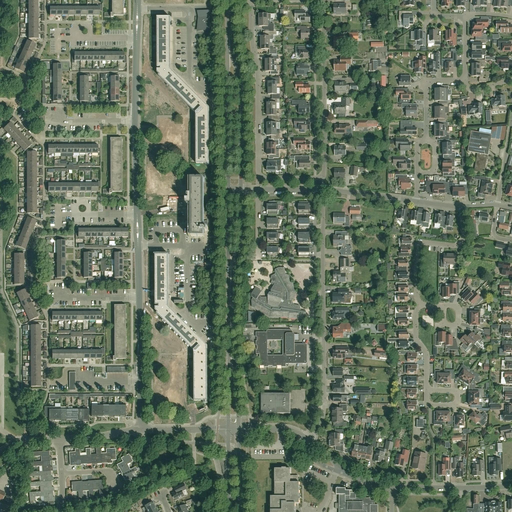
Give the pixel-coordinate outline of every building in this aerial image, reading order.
[(113,16),(123,16),(123,0),(111,0),(112,13),(105,13),(105,17),(113,17),(113,16)] [(511,0),(501,0),(500,8),(501,8),(501,7),(507,8),(508,1),(511,2),(511,1),(511,0)] [(341,15),(341,14),(346,14),(346,4),(334,4),(334,14),(337,14),(337,15),(340,15),(341,15)] [(47,5),(47,12),(50,12),(50,16),(56,16),(56,7),(50,7),(50,5),(47,5)] [(94,7),(94,16),(100,16),(100,11),(102,11),(102,5),(100,5),(100,7),(94,7)] [(301,22),(310,22),(310,15),(305,15),(305,11),(296,11),(296,18),(301,18),(301,22)] [(205,13),(205,12),(202,12),(202,13),(199,12),(199,17),(199,16),(199,17),(198,30),(197,30),(197,31),(203,30),(204,30),(210,31),(210,30),(209,30),(208,17),(207,16),(208,12),(205,13)] [(405,15),(405,12),(399,12),(399,21),(404,21),(404,27),(406,29),(409,27),(409,24),(413,24),(413,15),(405,15)] [(196,113),(196,118),(196,164),(208,164),(208,112),(209,112),(209,108),(207,106),(205,108),(203,107),(205,105),(169,70),(167,70),(167,68),(169,68),(169,17),(157,17),(157,68),(161,68),(161,70),(157,70),(157,73),(159,75),(158,76),(196,113)] [(259,20),(258,20),(258,26),(259,26),(266,26),(266,31),(269,31),(270,31),(274,31),(274,24),(273,23),(268,23),(268,20),(259,20)] [(473,28),(473,30),(472,30),(483,30),(483,27),(485,27),(485,26),(488,26),(488,20),(476,20),(476,24),(473,24),(473,25),(472,25),(472,27),(473,28)] [(508,22),(503,22),(497,22),(497,28),(501,28),(501,33),(511,32),(511,25),(508,25),(508,22)] [(307,27),(303,27),(297,27),(297,32),(302,32),(302,40),(305,40),(305,38),(310,38),(310,31),(307,31),(307,27)] [(483,30),(472,30),(472,33),(471,33),(471,35),(472,36),(472,37),(480,37),(480,40),(477,40),(486,40),(487,40),(487,34),(484,34),(484,33),(482,33),(482,30),(483,30)] [(277,31),(274,31),(270,31),(270,36),(261,36),(261,43),(270,43),(270,40),(273,40),(274,39),(274,35),(277,35),(277,31)] [(423,35),(423,31),(415,31),(415,41),(419,41),(419,46),(426,46),(426,35),(423,35)] [(434,43),(434,45),(441,45),(441,38),(437,38),(437,31),(430,31),(430,36),(428,36),(428,34),(428,43),(430,43),(431,42),(433,42),(434,43)] [(450,41),(450,45),(450,46),(456,46),(456,34),(453,34),(453,31),(446,31),(446,41),(450,41)] [(350,33),(350,41),(359,41),(358,33),(350,33)] [(346,45),(346,42),(345,42),(345,37),(334,37),(334,47),(345,47),(345,45),(346,45)] [(34,49),(36,45),(27,40),(25,45),(34,49)] [(472,50),(478,50),(485,50),(482,50),(482,44),(486,44),(486,40),(477,40),(478,40),(478,44),(472,44),(472,50)] [(511,44),(505,45),(505,41),(498,41),(498,48),(503,48),(503,52),(511,51),(511,44)] [(270,43),(261,43),(261,49),(270,49),(270,54),(277,54),(277,49),(273,49),(273,47),(272,46),(270,46),(270,43)] [(34,49),(25,45),(23,50),(32,54),(34,49)] [(296,47),(296,54),(296,58),(297,59),(300,59),(300,58),(310,58),(310,50),(303,50),(303,47),(296,47)] [(32,54),(23,50),(21,54),(30,59),(32,54)] [(485,50),(478,50),(478,53),(472,53),(472,59),(482,59),(482,55),(485,55),(485,50)] [(127,63),(127,57),(124,57),(124,52),(118,52),(118,61),(124,61),(124,63),(127,63)] [(81,61),(81,53),(74,53),(74,54),(72,54),(72,63),(74,63),(74,61),(81,61)] [(30,59),(21,54),(19,59),(28,63),(30,59)] [(437,70),(440,70),(440,54),(434,54),(434,63),(430,63),(430,73),(432,73),(432,74),(436,74),(436,73),(437,73),(437,70)] [(266,59),(265,66),(274,66),(274,61),(277,61),(277,59),(279,59),(279,56),(272,56),(272,59),(266,59)] [(346,65),(351,64),(351,57),(343,57),(343,61),(335,61),(335,71),(346,70),(346,65)] [(415,69),(415,73),(423,73),(423,69),(426,69),(426,57),(420,57),(420,62),(415,62),(412,62),(412,69),(415,69)] [(497,61),(497,64),(502,64),(501,68),(511,68),(511,61),(508,61),(508,58),(504,58),(497,58),(497,61)] [(28,63),(19,59),(17,64),(26,68),(28,63)] [(472,70),(480,70),(480,67),(485,67),(485,60),(479,60),(479,64),(472,64),(472,70)] [(381,61),(378,61),(372,61),(372,72),(378,72),(378,68),(381,68),(381,61)] [(53,71),(62,70),(62,64),(57,64),(57,62),(51,62),(51,64),(53,64),(53,71)] [(304,63),(297,63),(298,67),(297,67),(297,75),(304,75),(304,76),(308,76),(308,72),(310,72),(310,67),(305,67),(304,63)] [(26,68),(17,64),(15,69),(24,73),(26,68)] [(274,66),(265,66),(265,71),(272,71),(272,75),(278,75),(278,72),(277,72),(277,69),(274,69),(274,66)] [(480,74),(480,70),(472,70),(472,77),(480,77),(480,79),(479,79),(479,82),(486,82),(486,79),(483,79),(483,74),(480,74)] [(80,83),(88,83),(88,77),(91,77),(91,74),(84,74),(84,77),(80,77),(80,83)] [(119,83),(119,78),(119,76),(115,76),(115,74),(108,74),(108,77),(110,77),(110,83),(119,83)] [(411,76),(410,76),(408,76),(406,75),(405,75),(404,76),(401,76),(401,79),(399,80),(399,86),(411,86),(411,76)] [(268,81),(268,88),(277,88),(277,84),(280,84),(280,78),(277,78),(277,81),(268,81)] [(300,93),(310,93),(310,86),(303,86),(303,83),(296,82),(296,89),(300,89),(300,93)] [(350,90),(351,90),(351,86),(349,86),(346,86),(346,82),(335,82),(335,92),(346,92),(347,93),(350,93),(350,92),(350,90)] [(448,95),(448,89),(449,89),(449,86),(441,86),(441,89),(440,89),(435,89),(435,95),(448,95)] [(404,92),(404,89),(397,89),(397,95),(400,95),(400,97),(401,98),(401,100),(411,100),(411,92),(404,92)] [(51,104),(57,104),(57,102),(62,102),(62,95),(53,95),(53,102),(51,102),(51,104)] [(90,95),(80,95),(80,102),(81,102),(81,104),(90,104),(90,95)] [(119,102),(119,95),(110,95),(110,102),(108,102),(108,104),(115,104),(115,102),(119,102)] [(448,101),(448,95),(435,95),(435,101),(440,101),(441,102),(441,104),(442,104),(449,104),(449,102),(448,101)] [(492,106),(493,110),(498,110),(498,107),(505,106),(504,96),(497,97),(497,99),(492,100),(492,106)] [(346,107),(349,107),(349,99),(343,98),(343,104),(335,104),(335,113),(346,113),(346,107)] [(267,109),(276,109),(276,103),(279,103),(279,99),(278,99),(273,99),(273,103),(267,103),(267,109)] [(292,99),(288,99),(288,104),(292,104),(292,106),(299,106),(299,113),(306,113),(306,112),(310,112),(310,104),(306,104),(306,101),(292,101),(292,99)] [(412,108),(412,104),(398,104),(398,108),(402,108),(406,108),(406,116),(413,116),(413,118),(417,118),(417,108),(412,108)] [(449,108),(449,104),(442,104),(442,108),(435,108),(435,113),(445,113),(445,110),(447,110),(447,108),(449,108)] [(469,107),(469,116),(478,116),(478,114),(482,114),(482,104),(475,104),(475,107),(469,107)] [(273,119),(279,119),(279,113),(276,113),(276,109),(267,109),(267,116),(273,116),(273,119)] [(445,119),(445,113),(435,113),(435,115),(434,115),(434,119),(438,119),(438,122),(441,122),(446,122),(446,119),(445,119)] [(273,123),(271,123),(267,123),(267,129),(276,129),(276,123),(279,123),(279,119),(273,119),(273,123)] [(305,133),(305,130),(310,130),(310,123),(306,123),(306,119),(301,119),(295,119),(295,125),(299,125),(299,130),(301,130),(301,133),(305,133)] [(401,135),(407,135),(416,135),(417,128),(411,128),(411,125),(409,125),(409,121),(401,121),(401,125),(403,125),(403,130),(401,130),(401,135)] [(3,129),(7,133),(14,126),(11,122),(3,129)] [(448,122),(446,122),(441,122),(441,125),(435,125),(435,126),(434,126),(434,131),(435,131),(444,131),(449,131),(449,127),(448,127),(448,122)] [(350,129),(350,125),(346,125),(346,126),(335,126),(335,133),(346,133),(346,129),(350,129)] [(14,126),(7,133),(10,137),(18,130),(14,126)] [(480,128),(479,133),(471,131),(468,152),(477,154),(474,170),(484,172),(487,155),(488,155),(491,139),(505,141),(508,127),(492,128),(492,130),(480,128)] [(273,139),(280,139),(280,133),(276,133),(276,129),(267,129),(267,136),(273,136),(273,139)] [(10,137),(14,140),(21,133),(18,130),(10,137)] [(444,135),(444,131),(435,131),(435,137),(441,137),(441,140),(449,140),(449,135),(444,135)] [(21,133),(14,140),(17,144),(25,137),(21,133)] [(17,144),(21,148),(28,141),(25,137),(17,144)] [(112,192),(122,192),(121,138),(110,138),(110,189),(103,189),(103,194),(112,194),(112,192)] [(299,150),(310,150),(310,142),(305,142),(305,139),(294,139),(294,145),(299,145),(299,150)] [(396,139),(396,146),(400,146),(400,151),(405,151),(405,150),(410,150),(410,143),(408,143),(408,140),(396,139)] [(267,148),(267,149),(276,149),(276,146),(277,146),(279,146),(279,140),(273,140),(273,143),(267,143),(267,145),(266,145),(266,146),(266,148),(267,148)] [(455,143),(455,140),(449,140),(449,143),(443,143),(443,144),(442,144),(442,148),(443,148),(443,149),(452,149),(452,145),(454,145),(454,143),(455,143)] [(28,141),(21,148),(25,151),(32,145),(28,141)] [(46,150),(46,156),(48,156),(48,154),(54,154),(54,145),(48,145),(48,150),(46,150)] [(92,145),(92,154),(98,154),(98,156),(100,156),(100,150),(98,150),(98,145),(92,145)] [(346,156),(346,146),(335,146),(335,156),(346,156)] [(279,153),(276,153),(276,149),(267,149),(267,150),(266,150),(266,151),(266,153),(266,154),(267,154),(267,155),(273,155),(273,158),(279,158),(279,153)] [(452,153),(452,149),(443,149),(443,155),(449,155),(449,158),(455,158),(455,153),(452,153)] [(299,162),(299,168),(310,168),(310,162),(305,161),(305,156),(295,156),(295,162),(299,162)] [(407,169),(410,169),(410,165),(411,165),(411,163),(410,162),(410,161),(406,161),(406,158),(393,158),(393,164),(399,164),(399,169),(407,169)] [(443,167),(452,167),(452,164),(455,164),(455,158),(449,158),(449,161),(443,161),(443,164),(442,164),(442,166),(443,167)] [(267,164),(267,168),(266,168),(266,169),(266,170),(266,171),(267,171),(270,171),(271,173),(272,171),(279,171),(281,170),(281,160),(274,160),(274,164),(267,164)] [(352,167),(350,179),(356,179),(357,172),(358,172),(365,173),(365,174),(368,174),(369,168),(366,168),(363,167),(363,168),(352,167)] [(452,170),(452,167),(443,167),(443,168),(442,168),(442,170),(443,171),(443,173),(449,173),(449,176),(455,176),(455,171),(452,171),(452,170)] [(345,169),(335,169),(335,178),(345,178),(345,169)] [(411,180),(407,180),(406,180),(406,179),(403,179),(403,175),(395,175),(395,178),(399,179),(399,185),(402,185),(402,189),(406,189),(406,188),(410,188),(411,180)] [(485,182),(486,178),(479,177),(479,180),(480,180),(479,188),(491,190),(492,184),(485,182)] [(191,178),(191,225),(191,237),(202,237),(202,231),(208,231),(208,221),(205,221),(205,224),(202,224),(202,178),(191,178)] [(54,192),(54,183),(48,183),(48,181),(46,181),(46,188),(48,188),(48,192),(54,192)] [(92,183),(92,192),(98,192),(98,188),(101,188),(100,181),(98,181),(98,183),(92,183)] [(433,191),(433,194),(435,194),(436,195),(438,195),(439,194),(439,183),(435,182),(429,182),(429,184),(426,184),(426,190),(429,190),(431,190),(432,189),(433,191)] [(449,191),(449,183),(443,182),(439,183),(439,194),(440,195),(442,195),(442,194),(445,194),(445,188),(449,188),(449,191)] [(458,197),(459,197),(459,185),(459,188),(456,188),(455,187),(455,185),(453,185),(453,183),(449,183),(449,191),(453,191),(453,197),(455,197),(456,198),(458,198),(458,197)] [(467,185),(459,185),(459,197),(460,198),(462,198),(462,197),(465,197),(465,191),(468,191),(467,185)] [(485,195),(490,196),(491,190),(479,188),(478,197),(485,198),(485,195)] [(309,205),(308,205),(308,202),(299,202),(298,205),(296,205),(298,210),(298,214),(299,214),(309,214),(309,205)] [(277,216),(277,214),(278,214),(278,210),(279,210),(280,205),(278,205),(273,205),(269,205),(267,205),(267,209),(267,214),(268,214),(268,216),(277,216)] [(357,214),(360,214),(360,208),(350,208),(350,214),(353,214),(352,218),(357,218),(357,214)] [(405,212),(405,210),(399,209),(399,213),(398,213),(397,216),(398,216),(398,219),(400,219),(399,220),(400,222),(401,223),(402,224),(403,224),(402,229),(406,229),(408,212),(405,212)] [(416,225),(419,226),(421,214),(418,214),(418,212),(412,211),(411,221),(416,222),(416,225)] [(345,214),(334,213),(334,224),(345,224),(344,226),(349,226),(349,217),(345,217),(345,214)] [(424,214),(421,214),(419,226),(420,226),(420,225),(422,225),(422,226),(423,227),(428,228),(429,227),(429,226),(430,214),(424,213),(424,214)] [(476,224),(476,220),(487,222),(488,215),(480,213),(479,217),(475,216),(474,217),(471,216),(471,220),(472,224),(473,224),(476,224)] [(441,215),(440,215),(435,214),(434,224),(440,225),(440,227),(443,228),(443,229),(444,217),(441,217),(441,215)] [(444,217),(443,229),(446,229),(447,226),(452,227),(454,217),(448,216),(448,217),(444,217)] [(498,222),(500,222),(509,224),(509,223),(504,222),(505,217),(499,216),(498,222)] [(25,222),(35,226),(37,221),(27,217),(25,222)] [(309,229),(309,223),(309,219),(308,219),(308,217),(303,217),(302,219),(299,219),(298,219),(296,219),(298,224),(298,229),(299,229),(299,228),(309,228),(309,229)] [(278,224),(279,224),(280,220),(280,219),(278,219),(274,219),(270,219),(267,219),(267,229),(267,228),(278,228),(278,229),(278,224)] [(24,227),(33,230),(35,226),(25,222),(24,227)] [(22,231),(31,235),(33,230),(24,227),(22,231)] [(84,237),(84,229),(78,229),(78,233),(76,233),(76,239),(84,239),(84,237)] [(130,239),(130,233),(128,233),(128,229),(122,229),(122,237),(128,237),(128,239),(130,239)] [(20,236),(29,240),(31,235),(22,231),(20,236)] [(352,256),(352,248),(350,246),(347,246),(345,245),(345,236),(348,236),(348,232),(341,232),(341,236),(335,236),(334,238),(334,245),(335,247),(341,247),(341,250),(340,251),(341,253),(341,254),(343,256),(345,256),(346,254),(347,256),(352,256)] [(278,239),(279,239),(280,234),(280,233),(278,233),(267,233),(267,243),(278,243),(278,239)] [(296,234),(298,239),(298,243),(299,243),(309,243),(309,233),(299,233),(298,233),(296,233),(296,234)] [(18,241),(27,245),(29,240),(20,236),(18,241)] [(57,247),(66,247),(66,240),(61,241),(61,238),(55,238),(55,241),(57,241),(57,247)] [(400,247),(411,247),(410,244),(412,244),(412,238),(399,238),(399,244),(400,244),(400,247)] [(27,245),(18,241),(16,246),(25,250),(27,245)] [(278,253),(279,253),(280,248),(278,248),(278,247),(278,248),(273,248),(273,246),(269,246),(269,248),(267,248),(267,247),(267,257),(278,257),(278,253)] [(304,246),(303,248),(299,248),(299,247),(298,247),(298,248),(296,248),(298,253),(298,257),(299,257),(309,257),(309,247),(309,248),(308,248),(308,246),(304,246)] [(411,247),(400,247),(400,248),(401,248),(401,253),(398,253),(398,257),(409,257),(409,253),(411,253),(411,247)] [(84,259),(92,259),(92,253),(94,253),(94,250),(88,250),(88,253),(84,253),(84,259)] [(114,259),(123,259),(123,253),(122,253),(122,250),(112,250),(112,253),(114,253),(114,259)] [(450,265),(450,255),(444,254),(444,261),(441,261),(441,267),(444,268),(444,265),(450,265)] [(194,351),(194,356),(194,401),(206,401),(206,349),(207,349),(207,345),(205,343),(202,345),(201,344),(202,342),(167,307),(165,307),(165,305),(167,305),(167,255),(155,255),(156,305),(159,305),(159,306),(156,306),(156,310),(158,312),(157,313),(194,351)] [(456,255),(450,255),(450,265),(456,265),(456,268),(459,268),(459,262),(456,262),(456,255)] [(346,274),(349,274),(349,259),(340,259),(340,271),(333,271),(333,280),(336,280),(336,282),(346,282),(346,274)] [(396,270),(407,270),(407,267),(408,267),(408,261),(398,261),(398,266),(396,267),(396,270)] [(511,276),(511,268),(510,269),(511,264),(499,262),(498,268),(503,269),(502,275),(511,276)] [(252,307),(254,308),(270,318),(289,318),(289,319),(305,319),(306,314),(306,312),(299,310),(299,309),(300,309),(300,306),(293,305),(291,304),(292,300),(293,300),(297,293),(293,291),(293,283),(289,283),(289,276),(284,275),(284,268),(279,268),(275,270),(274,271),(276,274),(272,276),(271,278),(273,281),(272,284),(274,285),(271,290),(271,293),(269,292),(268,295),(268,297),(261,297),(261,299),(258,297),(262,292),(255,288),(252,294),(252,297),(253,298),(252,301),(252,307)] [(407,270),(396,270),(396,273),(398,273),(398,279),(408,279),(408,273),(407,273),(407,270)] [(55,280),(61,280),(61,278),(66,278),(66,272),(57,272),(57,278),(55,278),(55,280)] [(88,280),(94,280),(94,278),(92,278),(92,272),(84,272),(84,278),(88,278),(88,280)] [(112,280),(119,280),(119,278),(123,278),(123,272),(114,272),(114,278),(112,278),(112,280)] [(449,285),(449,288),(449,295),(450,295),(456,295),(456,289),(459,289),(459,282),(454,282),(454,285),(449,285)] [(407,292),(408,292),(408,286),(407,286),(407,283),(396,283),(396,287),(399,287),(399,292),(407,292)] [(511,289),(510,289),(509,288),(509,283),(500,283),(500,292),(502,294),(501,295),(511,295),(511,289)] [(449,288),(445,288),(445,285),(440,285),(440,292),(443,292),(443,298),(449,298),(450,295),(449,295),(449,288)] [(462,298),(466,302),(468,300),(473,295),(470,292),(472,290),(469,286),(463,292),(465,294),(462,298)] [(19,298),(28,293),(25,289),(16,293),(19,298)] [(332,295),(332,303),(337,303),(337,302),(344,302),(344,304),(351,304),(351,301),(351,299),(347,299),(347,294),(349,294),(349,290),(343,290),(339,290),(339,294),(333,294),(333,295),(332,295)] [(399,292),(395,292),(395,296),(398,296),(398,301),(408,301),(408,295),(407,295),(407,292),(399,292)] [(30,298),(28,293),(19,298),(21,302),(30,298)] [(468,300),(473,305),(477,301),(479,303),(484,299),(481,297),(480,298),(475,293),(473,295),(468,300)] [(32,303),(30,298),(21,302),(23,307),(32,303)] [(508,312),(511,311),(511,304),(509,305),(509,302),(501,301),(501,308),(503,311),(508,312)] [(34,307),(32,303),(23,307),(25,312),(34,307)] [(116,359),(126,359),(126,305),(114,305),(114,356),(107,356),(107,360),(116,360),(116,359)] [(36,312),(34,307),(25,312),(27,316),(36,312)] [(395,317),(407,316),(407,313),(408,313),(408,307),(399,307),(399,313),(395,313),(395,317)] [(336,309),(336,312),(333,312),(333,320),(344,320),(344,314),(349,314),(349,309),(336,309)] [(482,309),(476,309),(475,312),(470,312),(470,319),(480,319),(480,315),(482,315),(483,314),(484,310),(482,309)] [(511,315),(508,315),(508,312),(503,311),(501,311),(501,318),(503,320),(503,321),(511,321),(511,315)] [(39,317),(36,312),(27,316),(29,321),(39,317)] [(52,321),(58,321),(58,312),(52,312),(52,314),(50,314),(50,323),(52,323),(52,321)] [(96,312),(96,320),(102,320),(102,322),(104,322),(104,316),(102,316),(102,312),(96,312)] [(407,316),(395,317),(395,320),(398,320),(398,326),(409,326),(408,320),(407,320),(407,316)] [(511,325),(501,325),(501,334),(503,336),(503,337),(511,337),(511,330),(510,330),(511,325)] [(343,332),(351,332),(351,327),(338,327),(337,328),(333,328),(333,333),(332,334),(333,336),(333,338),(342,338),(343,336),(343,332)] [(294,334),(294,333),(292,333),(292,331),(291,330),(285,330),(268,330),(267,331),(267,332),(256,332),(256,337),(257,337),(257,341),(256,341),(256,345),(257,345),(257,350),(256,350),(256,354),(260,354),(260,366),(264,366),(264,367),(268,367),(268,366),(273,366),(273,367),(277,367),(277,366),(281,366),(281,367),(286,367),(286,364),(306,364),(307,362),(307,345),(306,344),(294,344),(294,334)] [(407,339),(409,339),(409,333),(407,333),(407,330),(395,330),(395,333),(399,333),(399,339),(407,339)] [(439,338),(435,338),(435,346),(439,346),(441,346),(441,343),(445,343),(446,336),(446,334),(446,333),(439,333),(439,338)] [(475,336),(473,334),(472,333),(467,338),(472,343),(474,345),(478,349),(483,344),(481,342),(483,340),(477,334),(475,336)] [(448,335),(446,334),(446,336),(445,343),(445,347),(449,347),(449,348),(450,350),(456,350),(456,349),(458,349),(456,341),(454,341),(454,340),(453,340),(452,340),(452,336),(450,336),(448,335)] [(467,338),(465,336),(460,340),(464,344),(461,347),(467,353),(471,348),(469,346),(472,343),(467,338)] [(399,339),(387,339),(388,342),(399,342),(399,348),(409,348),(409,342),(407,342),(407,339),(399,339)] [(511,341),(502,341),(502,350),(504,352),(504,353),(511,353),(511,346),(511,341)] [(335,348),(335,351),(333,351),(333,358),(345,358),(345,353),(348,353),(348,347),(335,348)] [(50,348),(50,355),(52,355),(52,359),(58,359),(58,350),(52,350),(52,348),(50,348)] [(96,350),(96,359),(102,359),(102,354),(105,354),(105,348),(102,348),(102,350),(96,350)] [(415,353),(415,351),(398,351),(398,355),(407,355),(407,362),(417,362),(417,356),(418,356),(418,353),(415,353)] [(418,368),(418,365),(405,365),(405,370),(407,370),(407,374),(416,374),(417,368),(418,368)] [(458,372),(461,374),(458,378),(464,382),(469,373),(466,371),(467,369),(462,365),(458,372)] [(444,384),(444,374),(440,374),(440,371),(434,371),(434,378),(437,378),(437,384),(444,384)] [(444,374),(444,384),(451,384),(451,378),(454,378),(454,371),(448,371),(448,374),(444,374)] [(511,372),(505,372),(505,380),(503,380),(502,380),(502,381),(502,382),(502,383),(504,386),(506,384),(511,384),(511,372)] [(469,373),(464,382),(469,386),(472,381),(475,383),(476,381),(478,378),(479,376),(474,373),(473,376),(469,373)] [(418,380),(418,377),(403,377),(403,386),(416,386),(416,380),(418,380)] [(344,386),(343,386),(343,381),(337,380),(337,386),(333,386),(333,392),(344,392),(344,386)] [(511,387),(503,387),(503,396),(505,398),(505,402),(511,402),(511,399),(511,387)] [(405,394),(407,394),(407,398),(416,398),(416,392),(418,392),(418,389),(402,389),(402,391),(405,394)] [(469,398),(479,399),(482,399),(482,389),(475,389),(475,392),(469,392),(469,398)] [(290,414),(290,394),(261,393),(261,413),(290,414)] [(479,403),(479,399),(469,398),(469,405),(474,405),(474,408),(482,408),(482,403),(479,403)] [(418,401),(407,401),(407,410),(416,410),(416,404),(417,404),(418,401)] [(332,416),(342,416),(342,412),(347,412),(347,405),(340,405),(340,409),(332,409),(332,416)] [(506,412),(503,412),(503,421),(507,420),(507,422),(510,421),(510,420),(511,420),(511,406),(506,406),(506,412)] [(55,421),(55,409),(51,409),(51,407),(45,407),(45,417),(49,417),(49,421),(55,421)] [(443,422),(443,412),(437,412),(437,417),(434,417),(434,425),(439,425),(439,422),(443,422)] [(443,412),(443,422),(448,422),(448,425),(453,425),(453,417),(450,417),(450,412),(443,412)] [(474,412),(470,416),(469,417),(476,424),(479,421),(481,423),(480,424),(483,426),(487,423),(485,421),(487,419),(486,418),(488,416),(484,412),(481,415),(480,414),(478,416),(474,412)] [(342,416),(332,416),(332,423),(340,423),(339,427),(347,427),(347,423),(342,423),(342,416)] [(457,416),(457,421),(454,421),(454,429),(459,429),(459,426),(464,426),(464,416),(457,416)] [(511,429),(511,426),(500,428),(501,434),(504,433),(505,434),(506,434),(506,438),(511,437),(511,429)] [(330,434),(330,440),(339,440),(339,434),(343,434),(343,430),(335,430),(335,434),(330,434)] [(339,440),(330,440),(330,447),(335,447),(335,450),(343,452),(343,446),(339,446),(339,440)] [(385,449),(388,450),(392,451),(393,443),(386,442),(385,449)] [(90,455),(91,464),(97,463),(97,464),(101,464),(101,463),(101,454),(100,448),(96,448),(96,454),(90,455)] [(385,453),(386,450),(379,448),(377,451),(376,451),(374,461),(382,463),(384,453),(385,453)] [(76,465),(81,465),(80,455),(80,449),(75,450),(75,456),(70,456),(70,465),(76,465)] [(80,455),(81,465),(86,464),(86,465),(91,464),(90,455),(90,449),(86,449),(86,455),(80,455)] [(101,454),(101,463),(107,463),(112,463),(111,460),(116,459),(115,449),(106,449),(107,454),(101,454)] [(402,456),(400,455),(397,455),(395,464),(398,465),(403,466),(404,460),(408,460),(409,451),(403,450),(402,456)] [(30,452),(31,457),(41,456),(41,462),(50,461),(52,461),(52,457),(50,457),(49,451),(30,452)] [(423,470),(426,454),(416,452),(412,468),(423,470)] [(122,474),(130,470),(127,464),(133,462),(129,454),(121,458),(123,462),(117,465),(119,469),(122,474)] [(439,465),(439,476),(445,476),(445,475),(445,470),(446,469),(449,469),(449,461),(449,458),(443,458),(443,461),(443,465),(439,465)] [(497,471),(501,471),(501,459),(494,459),(494,458),(489,458),(490,475),(497,475),(497,471)] [(31,462),(31,467),(41,466),(42,472),(51,471),(53,471),(52,467),(50,467),(50,461),(41,462),(31,462)] [(484,472),(484,468),(483,461),(477,461),(477,465),(473,466),(473,476),(480,476),(480,472),(484,472)] [(122,474),(121,474),(123,478),(124,478),(126,483),(135,479),(132,473),(137,471),(135,467),(130,470),(122,474)] [(295,511),(295,503),(299,503),(299,482),(298,482),(298,476),(290,476),(290,469),(286,469),(286,468),(282,468),(282,469),(275,469),(275,496),(271,496),(270,511),(295,511)] [(51,481),(53,481),(53,477),(51,477),(51,471),(42,472),(29,472),(29,477),(42,476),(43,482),(51,481)] [(92,481),(93,490),(99,490),(99,496),(104,496),(102,480),(98,480),(98,481),(92,481)] [(52,491),(54,491),(54,487),(52,487),(51,481),(43,482),(29,482),(30,487),(43,486),(43,492),(52,491)] [(93,490),(92,481),(88,481),(88,482),(82,482),(82,491),(88,491),(89,497),(93,497),(93,490)] [(82,482),(77,482),(71,483),(72,492),(78,491),(78,498),(83,497),(82,491),(82,482)] [(184,483),(178,486),(180,489),(172,493),(175,501),(185,496),(182,491),(187,489),(184,483)] [(356,493),(352,493),(352,491),(346,491),(346,488),(336,488),(336,495),(339,495),(339,511),(377,511),(378,505),(375,505),(375,500),(370,500),(370,498),(356,498),(356,493)] [(52,491),(43,492),(30,492),(29,492),(30,501),(35,501),(35,497),(43,496),(44,502),(55,501),(54,497),(52,497),(52,491)] [(466,511),(477,511),(478,508),(478,496),(473,496),(473,509),(467,509),(466,511)] [(157,511),(152,501),(144,505),(145,507),(142,508),(143,511),(157,511)] [(491,503),(486,503),(485,511),(500,511),(501,503),(496,503),(495,503),(492,503),(491,503)]
